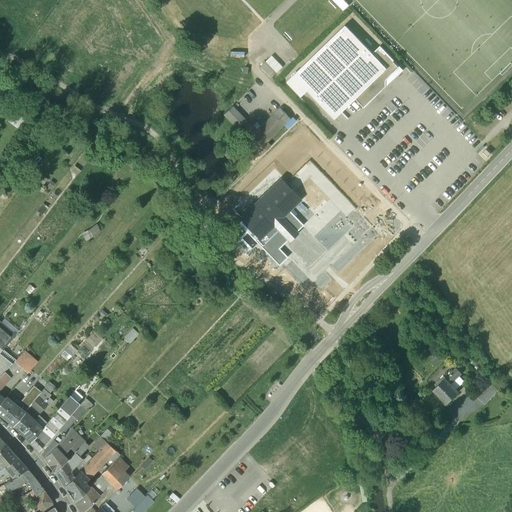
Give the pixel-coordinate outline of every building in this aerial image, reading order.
[(334,0),(346,11),(352,5),(346,0),(334,0)] [(374,57),(342,23),(285,78),(305,99),(309,95),(335,122),(355,103),(363,112),(403,74),(381,50),(374,57)] [(281,69),(270,58),(266,62),(277,74),(281,69)] [(269,68),(264,63),(260,66),(266,72),(269,68)] [(274,114),(257,132),(233,107),(224,115),(262,155),(271,146),(267,143),(285,125),(274,114)] [(291,119),(281,108),(274,114),(285,125),(291,119)] [(17,110),(11,123),(22,128),(28,115),(17,110)] [(291,190),(281,180),(240,218),(242,221),(239,224),(278,266),(287,258),(279,249),(287,241),(288,242),(292,238),(296,234),(295,233),(303,226),(289,210),(294,205),(300,200),(291,190)] [(0,322),(0,351),(2,350),(15,336),(0,322)] [(133,342),(139,333),(133,329),(127,338),(133,342)] [(11,356),(2,350),(0,351),(0,354),(8,360),(11,356)] [(37,362),(24,351),(14,362),(27,374),(37,362)] [(0,371),(10,362),(0,354),(0,371)] [(4,372),(0,376),(0,388),(10,377),(4,372)] [(450,384),(445,379),(433,390),(446,404),(458,392),(450,384)] [(50,394),(55,388),(49,383),(43,390),(49,394),(42,402),(48,408),(53,402),(49,398),(51,395),(50,394)] [(480,398),(487,404),(500,390),(493,384),(480,398)] [(10,403),(0,414),(0,415),(13,426),(25,413),(32,404),(41,393),(34,388),(20,404),(17,402),(15,405),(11,402),(10,403)] [(32,404),(41,412),(47,406),(42,402),(49,394),(43,390),(41,393),(32,404)] [(0,414),(10,403),(4,399),(0,403),(0,414)] [(75,406),(68,399),(66,401),(74,408),(75,406)] [(66,401),(62,406),(56,413),(63,420),(74,408),(66,401)] [(34,421),(25,413),(13,426),(26,438),(30,443),(36,437),(41,431),(47,424),(39,416),(34,421)] [(56,414),(47,424),(54,431),(63,420),(56,413),(55,413),(56,414)] [(41,431),(36,437),(44,444),(54,431),(47,424),(41,431)] [(57,445),(56,446),(52,450),(44,458),(55,472),(68,460),(63,455),(70,448),(75,452),(81,446),(84,442),(78,436),(77,438),(69,430),(63,438),(57,445)] [(63,438),(58,434),(52,440),(55,443),(57,445),(63,438)] [(36,437),(30,443),(38,451),(44,444),(36,437)] [(106,442),(99,450),(108,458),(112,462),(113,462),(118,457),(119,456),(115,452),(116,452),(106,442)] [(7,446),(0,451),(0,468),(1,470),(4,468),(17,458),(7,446)] [(75,452),(74,453),(78,456),(84,449),(85,450),(86,448),(84,446),(83,448),(81,446),(75,452)] [(49,448),(42,455),(44,458),(52,450),(49,448)] [(86,464),(79,471),(88,479),(108,458),(99,450),(86,464)] [(68,460),(55,472),(60,481),(81,459),(78,456),(74,453),(68,460)] [(112,462),(102,473),(109,480),(118,489),(129,477),(123,472),(128,467),(118,457),(113,462),(112,462)] [(17,458),(4,468),(7,472),(13,478),(22,473),(27,470),(17,458)] [(81,459),(60,481),(64,486),(79,471),(86,464),(81,459)] [(27,470),(22,473),(22,474),(27,480),(29,482),(28,483),(30,487),(38,482),(27,470)] [(79,471),(64,486),(74,501),(78,511),(80,511),(97,496),(95,493),(89,487),(88,487),(84,483),(88,479),(79,471)] [(22,474),(5,483),(10,490),(20,484),(21,484),(27,480),(22,474)] [(109,480),(102,474),(98,478),(104,484),(109,480)] [(98,478),(89,487),(95,493),(104,484),(98,478)] [(38,482),(30,487),(31,488),(32,490),(36,496),(43,490),(38,482)] [(5,483),(0,486),(0,492),(3,496),(7,494),(8,491),(10,490),(5,483)] [(140,488),(129,499),(136,506),(147,495),(140,488)] [(32,490),(26,495),(30,501),(33,499),(32,499),(36,496),(32,490)] [(36,496),(32,499),(33,499),(39,509),(40,510),(51,502),(43,490),(36,496)] [(147,495),(136,506),(142,511),(153,501),(147,495)] [(30,501),(26,503),(32,511),(34,511),(39,509),(33,499),(30,501)]
